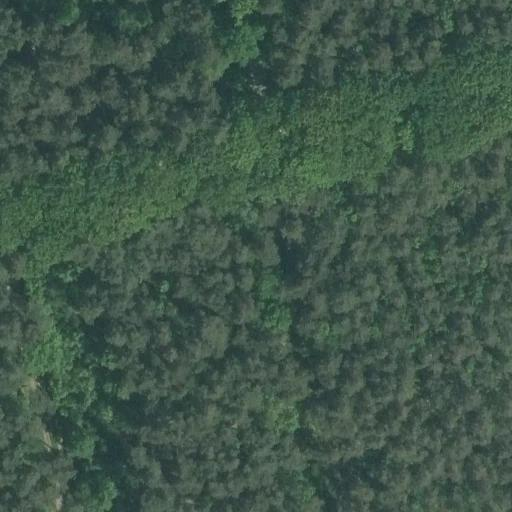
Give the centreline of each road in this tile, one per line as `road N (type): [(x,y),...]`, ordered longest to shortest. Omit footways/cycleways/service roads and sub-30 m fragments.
road 1 (track): [(261,128),(0,206)]
road 2 (track): [(511,52),(261,128)]
road 3 (track): [(261,128),(245,0)]
